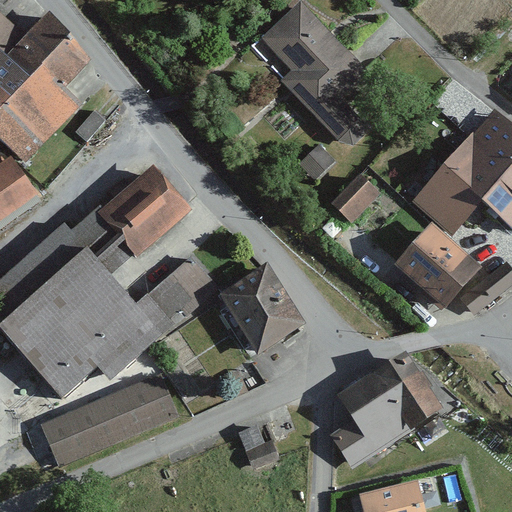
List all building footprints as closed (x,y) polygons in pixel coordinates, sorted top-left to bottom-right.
[(367,80),(299,11),(264,45),(294,76),(279,91),(342,155),(367,131),(341,105),(367,80)] [(89,63),(47,27),(0,81),(0,138),(29,163),(77,107),(62,94),(89,63)] [(511,146),(487,123),(419,209),(439,225),(397,274),(443,313),(458,301),(471,320),(511,281),(511,275),(499,260),(481,267),(455,240),(489,208),(511,226),(511,146)] [(318,176),(338,159),(323,141),(302,159),(318,176)] [(18,168),(0,156),(0,228),(43,199),(18,168)] [(360,171),(330,201),(351,222),(381,192),(360,171)] [(157,172),(101,214),(77,240),(65,226),(10,277),(9,327),(70,402),(102,370),(118,387),(216,301),(193,267),(136,300),(116,279),(192,216),(157,172)] [(307,332),(271,269),(223,296),(258,359),(307,332)] [(447,413),(408,345),(361,372),(371,389),(340,406),(356,434),(343,441),(356,464),(447,413)] [(165,377),(43,428),(60,466),(181,415),(165,377)] [(260,421),(239,429),(252,466),(280,456),(273,436),(266,438),(260,421)] [(366,511),(423,511),(416,483),(363,498),(366,511)]
